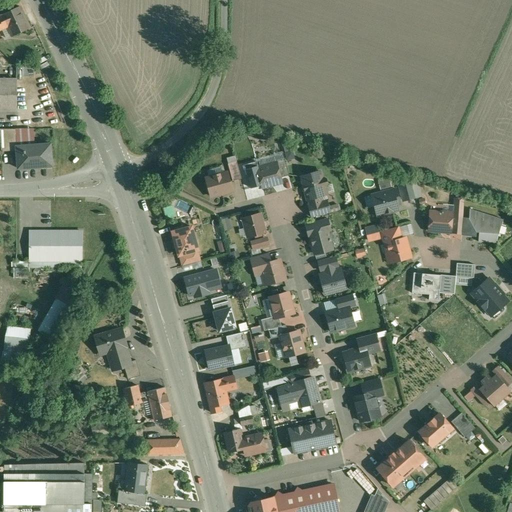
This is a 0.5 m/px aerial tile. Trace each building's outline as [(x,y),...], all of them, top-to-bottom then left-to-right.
[(20,6),(2,14),(8,27),(9,29),(4,32),(6,36),(12,36),(30,28),(20,6)] [(0,15),(0,30),(8,27),(2,14),(0,15)] [(23,66),(23,77),(35,77),(35,66),(23,66)] [(17,80),(0,79),(0,110),(16,110),(17,80)] [(16,128),(0,129),(1,144),(2,153),(17,152),(17,148),(16,128)] [(283,146),(288,160),(295,158),(289,143),(283,146)] [(17,148),(17,152),(18,170),(52,168),(51,146),(17,148)] [(289,175),(285,158),(275,160),(276,163),(277,163),(281,177),(289,175)] [(237,161),(228,164),(233,181),(230,181),(230,182),(242,179),(237,161)] [(276,163),(257,168),(263,187),(282,182),(281,177),(277,163),(276,163)] [(320,171),(301,176),(304,186),(305,191),(305,190),(307,199),(308,199),(310,205),(322,202),(320,196),(327,194),(324,186),(325,186),(327,184),(326,180),(323,178),(322,179),(320,171)] [(227,172),(206,178),(211,196),(232,190),(230,182),(230,181),(227,172)] [(412,183),(398,179),(403,200),(415,197),(412,183)] [(396,189),(380,193),(381,196),(373,198),(377,215),(394,211),(397,206),(397,204),(400,203),(396,189)] [(464,199),(455,198),(454,216),(463,217),(464,199)] [(322,202),(310,205),(309,205),(312,217),(330,213),(326,201),(322,202)] [(163,208),(167,219),(177,216),(173,205),(163,208)] [(503,219),(470,209),(469,220),(468,234),(468,236),(476,236),(476,232),(479,232),(478,241),(495,243),(503,219)] [(452,213),(430,211),(429,230),(451,232),(452,213)] [(260,213),(243,218),(246,231),(248,237),(250,236),(250,237),(266,232),(260,213)] [(222,219),(226,231),(233,229),(230,217),(222,219)] [(328,220),(306,225),(309,236),(327,231),(330,230),(328,220)] [(194,226),(173,232),(179,257),(199,252),(201,252),(194,226)] [(398,226),(381,231),(385,244),(387,243),(402,239),(398,226)] [(82,231),(30,231),(30,261),(82,261),(82,260),(82,231)] [(327,231),(310,235),(315,254),(332,249),(327,231)] [(267,237),(251,242),(253,249),(269,244),(267,237)] [(402,239),(387,243),(389,252),(386,253),(388,263),(410,257),(405,238),(402,239)] [(358,257),(367,255),(366,249),(357,251),(358,257)] [(182,266),(202,261),(199,252),(179,257),(182,266)] [(268,252),(251,257),(254,270),(260,269),(259,265),(271,262),(268,252)] [(335,256),(318,261),(321,271),(325,270),(334,268),(338,266),(335,256)] [(271,262),(259,265),(260,269),(261,272),(263,271),(266,284),(274,282),(276,284),(280,283),(281,280),(285,279),(279,260),(271,262)] [(14,261),(14,278),(29,278),(29,261),(14,261)] [(456,265),(455,278),(473,279),(474,266),(456,265)] [(334,268),(325,270),(326,274),(320,275),(325,293),(326,293),(327,294),(335,292),(335,291),(336,290),(336,288),(345,286),(341,270),(335,271),(334,268)] [(182,277),(188,298),(193,297),(194,300),(209,297),(208,293),(221,289),(216,269),(182,277)] [(413,274),(412,295),(428,296),(428,302),(438,303),(439,276),(413,274)] [(488,280),(471,296),(491,319),(508,303),(488,280)] [(288,292),(270,297),(275,316),(276,318),(279,317),(294,313),(288,292)] [(336,300),(339,311),(349,309),(354,308),(351,297),(336,300)] [(50,336),(68,304),(57,298),(39,330),(50,336)] [(217,334),(235,329),(230,309),(211,314),(217,334)] [(339,311),(326,315),(331,333),(354,327),(349,309),(339,311)] [(275,316),(261,319),(264,331),(269,330),(269,329),(282,326),(279,317),(276,318),(275,316)] [(240,324),(241,331),(248,329),(247,322),(240,324)] [(282,326),(269,329),(269,330),(271,339),(280,336),(288,333),(286,325),(282,326)] [(30,351),(31,328),(6,326),(3,361),(20,362),(21,351),(30,351)] [(125,338),(122,329),(95,337),(100,354),(101,354),(100,350),(109,347),(112,357),(110,358),(113,370),(124,367),(131,365),(130,362),(123,339),(125,338)] [(288,333),(280,336),(286,357),(305,352),(299,331),(288,333)] [(229,346),(230,350),(246,346),(243,332),(226,336),(228,346),(229,346)] [(375,333),(357,338),(360,348),(365,347),(367,353),(379,350),(375,333)] [(230,350),(229,346),(228,346),(205,352),(209,370),(233,364),(230,350)] [(358,351),(354,353),(350,351),(350,352),(344,353),(347,365),(345,365),(348,373),(356,370),(355,369),(370,365),(367,353),(366,351),(365,347),(360,348),(358,351)] [(259,353),(261,362),(270,360),(268,351),(259,353)] [(136,360),(130,362),(131,365),(124,367),(128,379),(141,375),(136,360)] [(511,382),(511,381),(498,366),(492,371),(496,374),(507,387),(511,382)] [(307,369),(290,374),(292,383),(309,378),(307,369)] [(507,387),(496,374),(491,378),(488,374),(484,378),(503,398),(511,391),(507,387)] [(222,380),(205,384),(212,413),(221,411),(219,405),(229,403),(226,391),(236,388),(234,376),(221,379),(222,380)] [(292,383),(276,387),(281,404),(298,399),(300,407),(312,403),(314,409),(321,407),(313,377),(309,378),(292,383)] [(379,378),(361,383),(365,394),(373,392),(375,397),(383,394),(379,378)] [(503,398),(484,378),(480,381),(484,385),(479,388),(479,389),(490,402),(494,406),(503,398)] [(137,385),(124,388),(128,406),(141,403),(139,394),(137,385)] [(476,385),(471,390),(485,406),(490,402),(479,389),(479,388),(476,385)] [(165,387),(148,391),(148,392),(139,394),(141,403),(150,401),(154,420),(172,416),(165,387)] [(365,394),(354,397),(361,421),(365,420),(365,422),(366,423),(375,420),(376,420),(376,419),(376,417),(380,416),(375,397),(373,392),(365,394)] [(475,428),(462,412),(451,421),(465,437),(475,428)] [(440,413),(434,419),(433,418),(428,423),(429,423),(419,432),(432,446),(453,428),(440,413)] [(240,417),(241,424),(241,425),(253,423),(251,415),(250,415),(240,417)] [(316,423),(322,447),(335,444),(330,420),(316,423)] [(106,423),(92,426),(93,434),(108,431),(106,423)] [(308,450),(322,447),(316,423),(302,427),(308,450)] [(236,431),(225,433),(229,452),(244,448),(245,448),(242,438),(240,430),(241,425),(241,424),(234,425),(236,431)] [(294,453),(308,450),(302,427),(289,429),(294,453)] [(262,434),(242,438),(245,448),(244,448),(245,455),(262,451),(261,444),(264,443),(262,434)] [(395,452),(395,451),(390,455),(391,456),(377,468),(391,484),(398,478),(400,480),(418,464),(416,462),(423,456),(409,440),(395,452)] [(182,442),(147,443),(147,455),(182,454),(182,442)] [(128,462),(125,490),(119,489),(117,503),(133,505),(135,492),(144,493),(148,464),(128,462)] [(84,463),(4,465),(4,483),(4,503),(3,511),(91,511),(92,504),(92,474),(84,474),(84,463)] [(450,478),(424,501),(432,510),(458,487),(450,478)] [(298,487),(295,492),(283,495),(278,492),(275,496),(273,497),(276,511),(339,511),(333,484),(302,490),(298,487)] [(384,511),(389,501),(378,488),(374,496),(372,495),(364,511),(384,511)] [(144,493),(135,492),(133,505),(145,506),(147,493),(144,493)] [(263,499),(258,496),(255,501),(248,503),(246,506),(246,511),(276,511),(273,497),(263,499)] [(101,511),(102,501),(93,500),(93,511),(101,511)]
